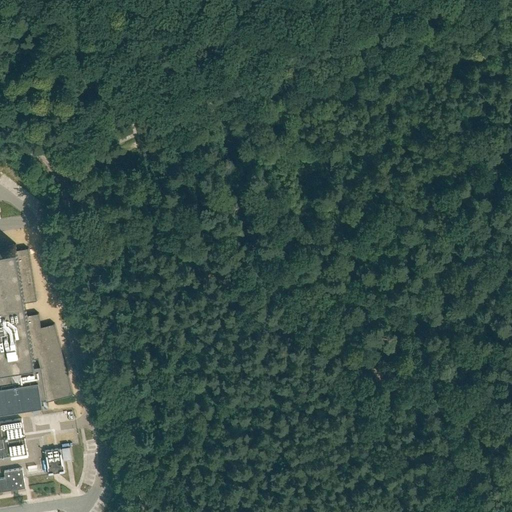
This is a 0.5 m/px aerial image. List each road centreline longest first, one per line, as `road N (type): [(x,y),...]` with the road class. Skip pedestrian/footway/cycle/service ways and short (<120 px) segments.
road 1 (track): [(511,444),(274,324),(177,250),(66,192)]
road 2 (track): [(61,177),(485,0)]
road 3 (track): [(153,511),(61,177)]
road 4 (track): [(61,177),(45,0)]
